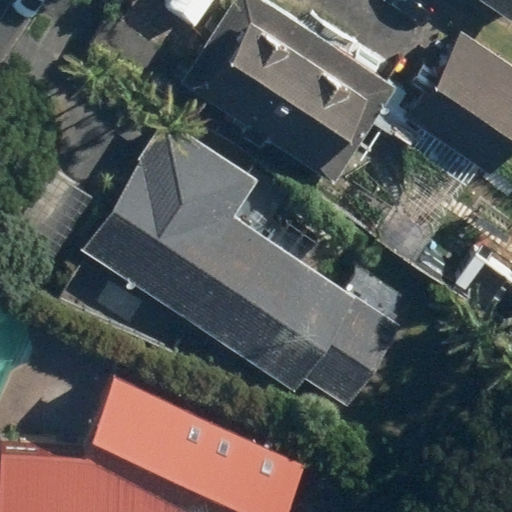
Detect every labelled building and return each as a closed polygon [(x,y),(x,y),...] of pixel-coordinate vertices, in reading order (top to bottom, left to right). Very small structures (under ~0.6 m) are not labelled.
[(377,106),(395,80),(274,0),(219,0),(174,68),(314,160),(358,93),(377,106)] [(511,134),(511,58),(454,21),(398,108),(491,168),(511,134)] [(300,367),(344,396),(397,317),(233,206),(256,172),(161,108),(75,236),(290,381),(300,367)] [(50,254),(88,189),(44,164),(6,229),(50,254)] [(269,511),(296,453),(99,364),(76,444),(0,439),(0,511),(176,511),(181,503),(202,511),(269,511)]
